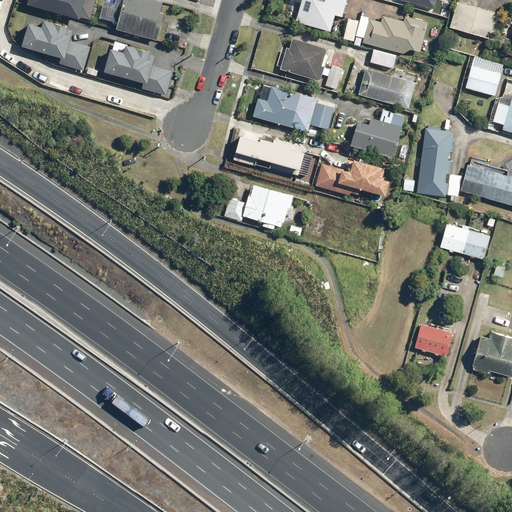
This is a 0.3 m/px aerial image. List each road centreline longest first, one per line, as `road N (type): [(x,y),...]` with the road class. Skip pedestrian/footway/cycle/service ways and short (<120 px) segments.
road 1 (motorway): [(0,161),(201,309),(445,511)]
road 2 (motorway): [(0,258),(341,511)]
road 3 (motorway): [(275,511),(0,307)]
road 4 (motorway): [(127,511),(0,430)]
road 5 (residential): [(187,125),(210,92),(235,0)]
